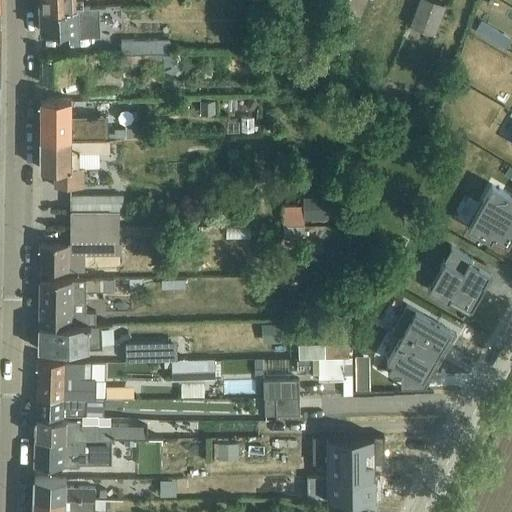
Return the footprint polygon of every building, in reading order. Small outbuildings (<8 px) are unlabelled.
[(75,0),(39,0),(40,10),(75,8),(75,0)] [(345,0),(338,17),(345,19),(356,24),(365,0),(345,0)] [(432,0),(418,0),(409,26),(434,35),(445,5),(432,0)] [(75,8),(40,10),(41,32),(59,32),(59,38),(100,36),(99,6),(75,8)] [(511,38),(482,20),(475,31),(506,50),(511,40),(511,38)] [(126,54),(170,52),(170,39),(120,40),(120,54),(126,54)] [(170,52),(126,54),(126,63),(173,62),(172,52),(170,52)] [(93,55),(41,57),(41,83),(68,82),(67,66),(93,65),(93,55)] [(303,55),(293,55),(292,68),(292,71),(303,71),(303,55)] [(113,70),(87,71),(87,89),(128,88),(127,70),(113,70)] [(159,72),(148,72),(148,89),(159,89),(159,72)] [(108,139),(109,139),(126,138),(125,128),(114,128),(114,133),(108,133),(108,116),(71,117),(71,100),(41,101),(41,140),(98,139),(108,139)] [(245,127),(245,112),(231,111),(231,127),(245,127)] [(401,119),(399,144),(413,145),(414,120),(401,119)] [(98,139),(41,140),(41,170),(55,170),(55,188),(84,188),(84,168),(99,168),(99,152),(109,152),(109,139),(108,139),(98,139)] [(205,163),(188,163),(188,176),(205,175),(205,163)] [(507,248),(511,239),(511,211),(505,207),(510,199),(491,188),(468,229),(490,243),(492,238),(507,248)] [(298,217),(317,215),(315,193),(296,195),(298,217)] [(70,209),(119,210),(122,210),(123,195),(70,195),(70,209)] [(272,222),(294,223),(295,202),(272,201),(272,222)] [(119,210),(70,209),(70,225),(119,225),(119,210)] [(70,240),(118,242),(119,225),(70,225),(70,240)] [(308,226),(284,226),(284,237),(305,237),(305,232),(308,232),(308,226)] [(118,242),(70,240),(70,245),(40,245),(40,271),(84,271),(84,254),(121,255),(121,242),(118,242)] [(272,242),(257,248),(260,254),(263,262),(277,256),(272,242)] [(445,247),(418,289),(459,315),(486,274),(445,247)] [(151,276),(151,286),(176,285),(175,275),(151,276)] [(39,326),(95,325),(95,312),(86,312),(86,292),(114,291),(114,280),(51,281),(43,281),(40,281),(40,283),(39,326)] [(117,295),(99,294),(98,307),(116,308),(117,295)] [(400,337),(442,361),(457,336),(406,307),(392,333),(400,337)] [(274,319),(252,321),(253,339),(275,338),(274,319)] [(95,325),(39,326),(38,351),(89,351),(89,348),(101,348),(101,325),(95,325)] [(312,358),(348,358),(348,344),(352,344),(352,333),(340,334),(340,344),(298,345),(297,358),(312,358)] [(442,361),(400,337),(386,361),(394,366),(388,376),(393,379),(401,379),(425,378),(428,374),(433,377),(442,361)] [(171,360),(177,360),(176,342),(125,342),(125,361),(171,360)] [(312,358),(297,358),(298,371),(313,370),(313,374),(318,375),(318,381),(343,381),(343,395),(348,395),(348,358),(312,358)] [(177,360),(171,360),(171,366),(171,380),(215,380),(215,360),(177,360)] [(37,398),(63,398),(64,378),(90,379),(91,361),(38,362),(37,378),(37,398)] [(63,398),(86,398),(95,398),(103,398),(105,361),(91,361),(90,379),(64,378),(63,398)] [(425,378),(401,379),(401,391),(425,390),(425,378)] [(264,398),(298,398),(298,379),(264,380),(263,398),(264,398)] [(203,383),(181,383),(181,397),(204,396),(203,383)] [(36,416),(85,416),(86,398),(63,398),(37,398),(36,416)] [(298,398),(264,398),(265,416),(298,415),(298,398)] [(35,438),(111,439),(146,439),(147,426),(110,425),(110,418),(85,416),(36,416),(35,438)] [(303,434),(302,463),(315,464),(314,484),(368,486),(370,436),(303,434)] [(111,439),(35,438),(34,466),(77,468),(77,463),(110,464),(111,439)] [(238,443),(217,443),(217,447),(217,459),(238,459),(238,443)] [(264,464),(264,476),(280,476),(280,465),(264,464)] [(33,498),(95,500),(94,489),(66,488),(66,478),(34,478),(33,498)] [(175,481),(161,481),(161,496),(175,496),(175,481)] [(32,511),(94,511),(95,500),(33,498),(32,511)] [(376,511),(377,500),(355,500),(355,511),(376,511)]
